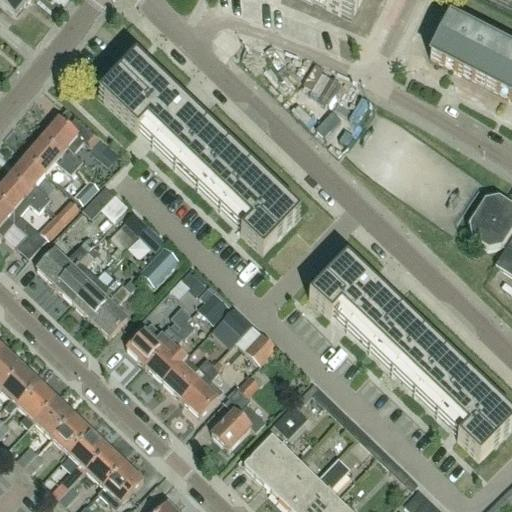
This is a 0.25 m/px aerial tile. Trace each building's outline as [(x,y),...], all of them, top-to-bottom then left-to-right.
[(29,2),(26,0),(0,0),(0,11),(12,22),(29,2)] [(511,43),(434,9),(412,60),(511,104),(511,43)] [(109,97),(101,106),(135,138),(144,128),(247,227),(238,237),(260,258),(292,225),(284,217),(289,211),(232,156),(138,67),(130,75),(125,70),(104,92),(109,97)] [(54,124),(38,142),(74,173),(80,166),(71,158),(80,147),(86,153),(95,143),(74,125),(66,134),(54,124)] [(38,142),(22,161),(43,178),(53,167),(68,180),(74,173),(38,142)] [(43,178),(22,161),(6,179),(41,210),(48,204),(33,190),(43,178)] [(6,179),(0,186),(0,205),(11,216),(17,221),(27,210),(36,217),(41,210),(6,179)] [(71,202),(81,211),(97,194),(87,185),(71,202)] [(89,224),(112,200),(103,191),(80,215),(89,224)] [(496,252),(511,228),(511,212),(496,202),(482,205),(466,230),(469,244),(485,255),(496,252)] [(11,216),(0,205),(0,240),(1,241),(12,229),(25,241),(15,253),(27,264),(44,245),(17,221),(11,216)] [(68,205),(53,220),(63,229),(77,214),(68,205)] [(122,227),(122,228),(107,243),(116,251),(108,259),(113,263),(120,256),(145,230),(132,217),(122,227)] [(63,229),(53,220),(37,237),(46,246),(63,229)] [(500,251),(503,253),(493,269),(511,281),(511,228),(496,252),(499,252),(500,251)] [(145,230),(136,240),(146,250),(156,241),(156,240),(145,230)] [(52,292),(87,256),(80,249),(63,267),(52,256),(34,275),(52,292)] [(177,267),(162,253),(137,278),(152,293),(177,267)] [(52,292),(70,309),(88,290),(96,282),(84,272),(93,262),(87,256),(52,292)] [(338,269),(306,303),(328,324),(330,323),(338,314),(381,355),(464,435),(456,443),(454,445),(477,466),(509,432),(501,424),(506,419),(352,271),(347,277),(338,269)] [(190,271),(144,313),(158,328),(187,302),(189,303),(206,288),(190,271)] [(70,309),(88,326),(122,290),(116,284),(107,293),(96,282),(88,290),(70,309)] [(122,290),(88,326),(106,343),(124,324),(113,314),(129,296),(122,290)] [(214,295),(204,306),(211,312),(219,320),(222,322),(233,311),(230,308),(217,296),(215,295),(214,295)] [(192,311),(185,321),(197,330),(204,320),(192,311)] [(242,322),(232,312),(217,328),(235,344),(250,329),(242,322)] [(287,312),(276,318),(285,331),(295,325),(287,312)] [(149,329),(143,334),(123,354),(142,372),(175,337),(169,331),(160,340),(149,329)] [(260,339),(250,330),(223,359),(226,362),(236,352),(257,371),(274,353),(260,339)] [(175,337),(142,372),(160,388),(179,368),(185,362),(174,352),(181,343),(180,342),(175,337)] [(3,355),(0,357),(0,392),(20,371),(3,355)] [(179,368),(160,388),(178,405),(211,371),(204,365),(196,373),(185,362),(179,368)] [(20,371),(0,392),(0,397),(8,405),(2,412),(8,418),(14,411),(37,387),(20,371)] [(211,371),(178,405),(197,423),(221,397),(209,386),(217,377),(216,377),(211,371)] [(222,408),(231,417),(210,440),(227,456),(248,433),(253,438),(263,428),(244,411),(249,406),(246,403),(257,391),(246,381),(234,394),(235,395),(222,408)] [(14,411),(23,420),(18,426),(26,433),(31,427),(54,403),(37,387),(14,411)] [(316,393),(309,400),(312,403),(322,413),(333,423),(340,416),(316,393)] [(54,403),(31,427),(49,444),(71,420),(54,403)] [(291,409),(271,430),(285,444),(305,424),(291,409)] [(362,437),(340,416),(333,423),(355,445),(362,437)] [(71,420),(49,444),(66,461),(89,437),(71,420)] [(84,477),(106,453),(89,437),(66,461),(67,461),(84,477)] [(362,437),(355,445),(347,454),(359,466),(368,457),(378,467),(385,460),(362,437)] [(266,493),(293,465),(269,443),(242,471),(266,493)] [(27,452),(14,466),(21,473),(35,459),(27,452)] [(123,469),(106,453),(84,477),(101,493),(123,469)] [(7,454),(0,460),(0,461),(6,467),(13,460),(7,454)] [(35,459),(21,473),(28,480),(42,466),(35,459)] [(416,490),(385,460),(378,467),(409,496),(416,490)] [(336,464),(315,486),(289,511),(334,511),(338,508),(326,497),(348,476),(336,464)] [(289,511),(315,486),(293,465),(266,493),(285,511),(289,511)] [(95,499),(109,511),(116,511),(141,486),(123,469),(101,493),(95,499)] [(62,484),(49,498),(48,499),(56,506),(70,492),(62,484)] [(511,488),(497,503),(504,510),(511,502),(511,488)] [(63,511),(76,498),(70,492),(56,506),(62,511),(63,511)] [(402,511),(433,511),(416,495),(401,511),(402,511)] [(501,511),(504,510),(497,503),(487,511),(501,511)]
